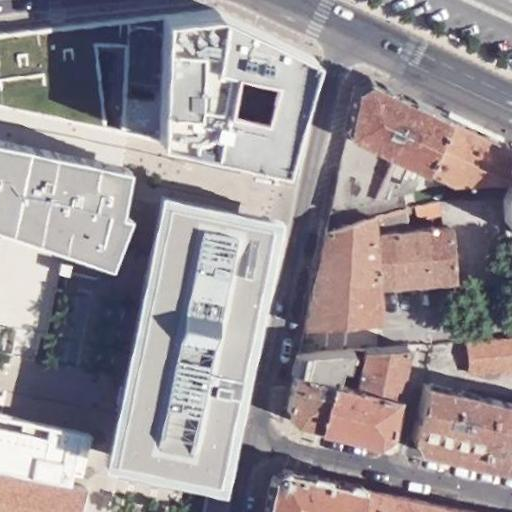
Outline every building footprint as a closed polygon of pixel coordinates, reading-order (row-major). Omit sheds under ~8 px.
[(298,47),(218,9),(0,30),(0,104),(175,141),(176,136),(230,147),(245,119),(258,122),(298,47)] [(423,166),(446,116),(370,81),(355,89),(329,211),(409,190),(411,189),(423,166)] [(511,159),(511,146),(446,116),(423,166),(453,178),(501,182),(504,176),(511,159)] [(240,155),(258,122),(245,119),(230,147),(176,136),(175,141),(240,155)] [(116,206),(124,170),(0,137),(0,224),(105,259),(125,207),(116,206)] [(0,137),(124,170),(125,166),(0,137)] [(278,216),(158,190),(135,299),(101,461),(220,486),(278,216)] [(409,190),(329,211),(325,230),(414,212),(409,190)] [(451,219),(448,205),(422,210),(425,224),(451,219)] [(414,212),(325,230),(305,327),(383,320),(381,288),(456,280),(452,227),(416,236),(414,212)] [(511,368),(511,338),(468,341),(470,372),(511,368)] [(358,386),(398,395),(408,348),(409,343),(346,348),(343,362),(362,366),(358,386)] [(346,348),(299,352),(295,371),(331,380),(337,381),(343,362),(346,348)] [(331,380),(295,371),(288,406),(298,422),(320,427),(331,380)] [(331,380),(320,427),(375,439),(391,430),(398,395),(358,386),(337,381),(331,380)] [(495,399),(425,383),(413,437),(421,450),(481,463),(495,399)] [(511,402),(495,399),(481,463),(511,470),(511,402)] [(0,410),(0,511),(79,511),(84,486),(69,482),(57,480),(60,467),(71,470),(79,471),(87,433),(62,427),(0,415),(1,411),(0,410)] [(87,433),(1,411),(0,415),(62,427),(87,433)] [(57,480),(69,482),(71,470),(60,467),(57,480)] [(358,511),(364,487),(286,470),(271,477),(264,511),(358,511)] [(483,511),(460,507),(459,508),(364,487),(358,511),(483,511)]
